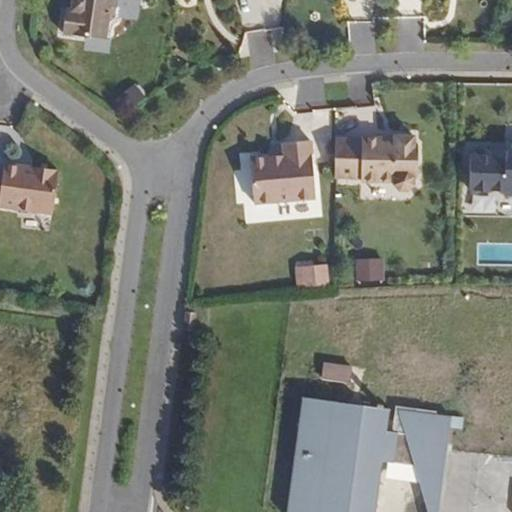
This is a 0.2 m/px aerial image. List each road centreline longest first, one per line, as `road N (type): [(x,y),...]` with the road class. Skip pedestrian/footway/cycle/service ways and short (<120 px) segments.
road 1 (residential): [(144,511),(189,139)]
road 2 (residential): [(143,166),(97,511)]
road 3 (residential): [(189,139),(226,95),(289,71),(360,63),(511,65)]
road 4 (residential): [(11,0),(4,40),(12,62),(143,166)]
